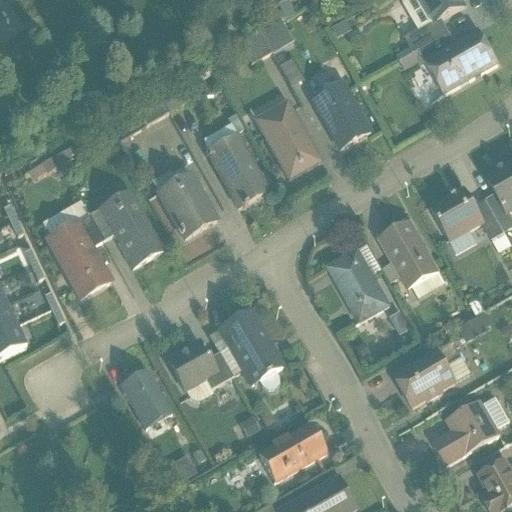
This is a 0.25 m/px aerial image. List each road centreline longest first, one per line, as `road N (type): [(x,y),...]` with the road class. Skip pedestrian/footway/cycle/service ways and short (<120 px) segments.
road 1 (residential): [(414,511),(262,254)]
road 2 (residential): [(262,254),(511,113)]
road 3 (residential): [(51,375),(262,254)]
